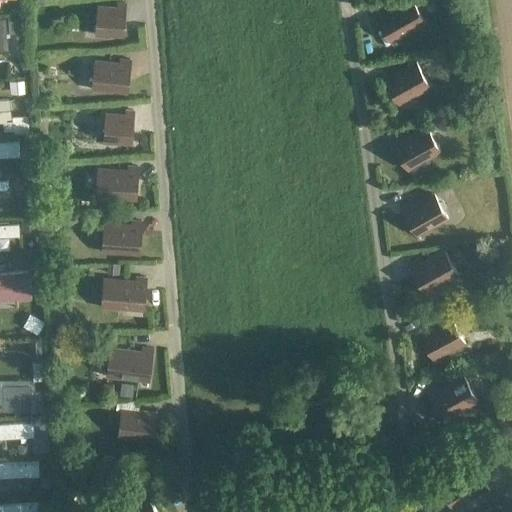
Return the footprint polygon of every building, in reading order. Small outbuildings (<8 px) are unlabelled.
[(383,9),(374,14),(394,49),(395,48),(391,41),(413,29),(413,30),(426,23),(412,0),(409,0),(386,14),(383,9)] [(123,36),(124,23),(125,4),(117,4),(117,9),(97,7),(95,35),(109,36),(109,35),(123,36)] [(15,16),(0,17),(0,47),(10,47),(9,31),(16,30),(15,16)] [(127,92),(129,77),(130,61),(120,60),(119,65),(95,62),(92,90),(106,91),(106,90),(127,92)] [(395,75),(392,70),(383,75),(402,110),(403,110),(399,103),(417,93),(418,94),(430,87),(416,63),(395,75)] [(24,81),(11,82),(12,94),(25,93),(24,81)] [(0,97),(0,116),(11,115),(8,97),(0,97)] [(132,143),(133,129),(134,112),(125,111),(125,116),(106,115),(104,143),(118,144),(118,142),(132,143)] [(27,116),(12,117),(14,133),(28,132),(27,116)] [(401,136),(392,141),(411,176),(412,175),(408,168),(428,157),(429,159),(441,152),(427,127),(403,141),(401,136)] [(0,139),(0,155),(18,155),(17,139),(0,139)] [(136,199),(137,183),(138,167),(127,167),(127,172),(97,170),(96,198),(110,199),(110,197),(136,199)] [(17,175),(0,176),(0,193),(18,192),(17,175)] [(401,207),(421,241),(417,234),(435,224),(436,225),(448,219),(444,211),(446,208),(442,202),(439,201),(438,201),(434,194),(413,206),(410,202),(401,207)] [(18,222),(0,221),(0,236),(18,236),(18,222)] [(140,254),(141,239),(142,222),(131,221),(131,227),(104,225),(102,253),(116,254),(116,252),(140,254)] [(421,264),(418,260),(409,265),(429,299),(430,299),(426,292),(445,281),(446,282),(458,275),(445,251),(421,264)] [(120,265),(108,264),(108,274),(120,274),(120,265)] [(0,270),(0,298),(29,297),(28,269),(0,270)] [(143,318),(146,278),(136,278),(135,283),(103,280),(101,308),(115,309),(115,308),(143,310),(142,318),(143,318)] [(430,331),(428,326),(419,331),(438,366),(434,359),(452,349),(453,350),(465,344),(452,319),(430,331)] [(0,340),(0,354),(28,354),(27,340),(0,340)] [(148,380),(147,388),(148,388),(153,349),(142,348),(142,353),(110,349),(109,354),(106,353),(103,356),(102,367),(104,370),(107,370),(107,377),(120,378),(121,377),(148,380)] [(439,391),(436,387),(427,392),(446,427),(447,426),(443,419),(465,407),(466,408),(478,401),(464,377),(439,391)] [(43,390),(29,391),(29,410),(43,409),(43,390)] [(132,437),(153,440),(157,412),(156,412),(156,414),(122,409),(118,437),(132,439),(132,437)] [(46,417),(33,418),(35,453),(48,452),(46,417)] [(0,476),(39,475),(38,459),(0,460),(0,476)] [(487,479),(484,473),(480,472),(476,466),(450,480),(448,476),(439,481),(456,511),(457,511),(455,508),(477,496),(478,497),(490,490),(486,483),(487,479)] [(157,511),(147,497),(125,511),(157,511)] [(0,511),(33,511),(32,501),(0,502),(0,511)] [(380,511),(384,510),(379,501),(358,511),(380,511)]
